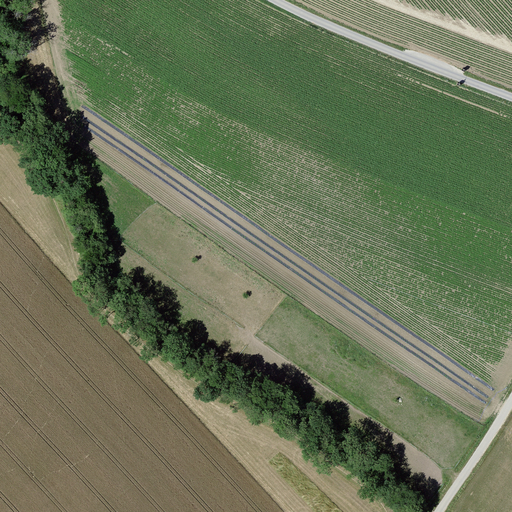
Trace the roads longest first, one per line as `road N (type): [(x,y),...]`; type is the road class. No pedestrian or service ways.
road 1 (unclassified): [(273,0),(511,97)]
road 2 (unclassified): [(439,511),(511,401)]
